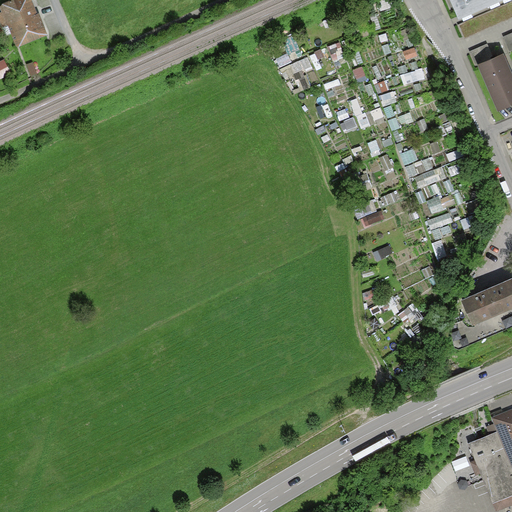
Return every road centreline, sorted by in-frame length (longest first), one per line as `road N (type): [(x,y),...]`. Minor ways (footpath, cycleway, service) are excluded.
road 1 (primary): [(234,511),(337,451),(511,370)]
road 2 (residential): [(488,133),(418,8)]
road 3 (track): [(82,58),(212,0)]
